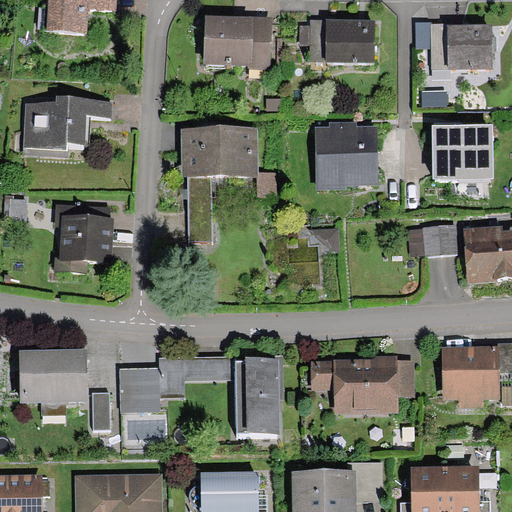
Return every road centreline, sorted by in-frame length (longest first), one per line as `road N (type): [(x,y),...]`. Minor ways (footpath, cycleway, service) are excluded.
road 1 (residential): [(511,312),(136,325)]
road 2 (residential): [(136,325),(151,31),(170,0)]
road 3 (residential): [(136,325),(0,303)]
